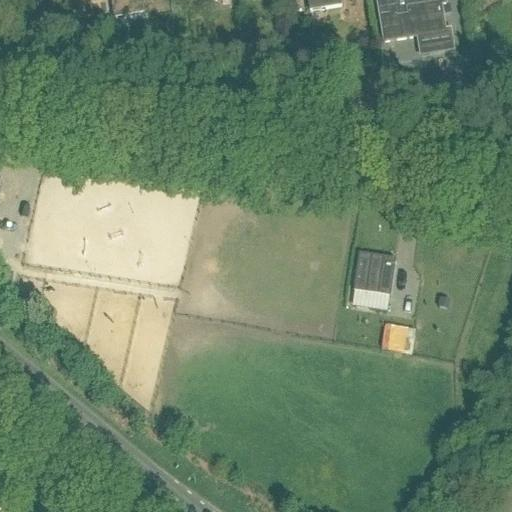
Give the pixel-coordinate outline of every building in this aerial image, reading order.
[(110,0),(113,19),(144,14),(141,0),(110,0)] [(307,0),(310,15),(342,10),(339,0),(307,0)] [(386,0),(387,3),(379,4),(386,47),(445,37),(440,8),(445,7),(444,0),(406,0),(386,0)] [(360,258),(355,295),(390,300),(396,263),(360,258)] [(307,405),(313,365),(252,355),(246,396),(307,405)]
